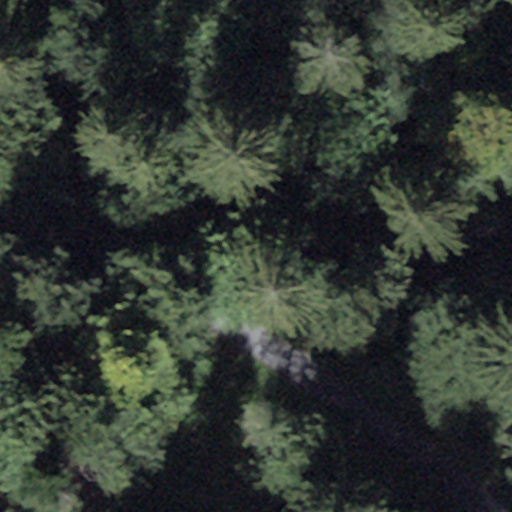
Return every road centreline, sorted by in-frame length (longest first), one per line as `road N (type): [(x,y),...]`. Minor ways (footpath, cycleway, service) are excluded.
road 1 (track): [(489,511),(402,428),(229,314),(31,208)]
road 2 (track): [(31,208),(295,252),(405,248),(511,222)]
